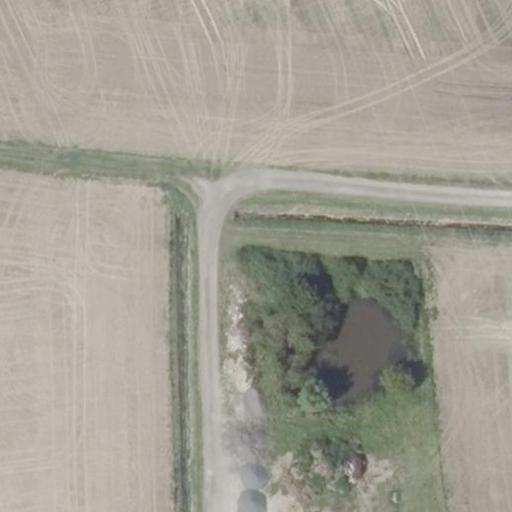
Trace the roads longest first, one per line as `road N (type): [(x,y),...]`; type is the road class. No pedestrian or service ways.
road 1 (track): [(0,158),(133,189),(511,198)]
road 2 (track): [(213,190),(218,511)]
